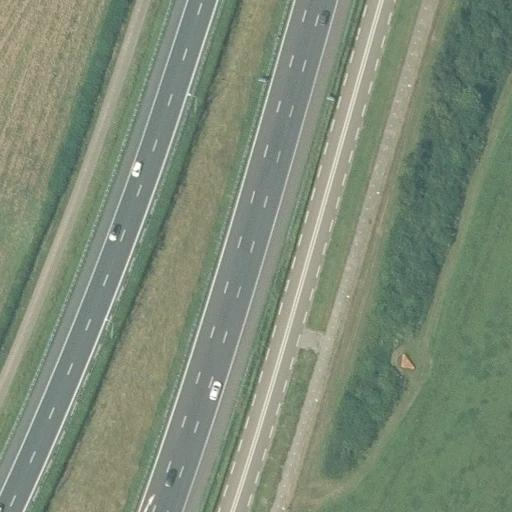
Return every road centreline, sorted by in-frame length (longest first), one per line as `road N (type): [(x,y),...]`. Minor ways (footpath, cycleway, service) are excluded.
road 1 (motorway): [(199,0),(127,219),(5,511)]
road 2 (motorway): [(163,511),(244,264),(317,0)]
road 3 (tertiary): [(226,511),(378,0)]
